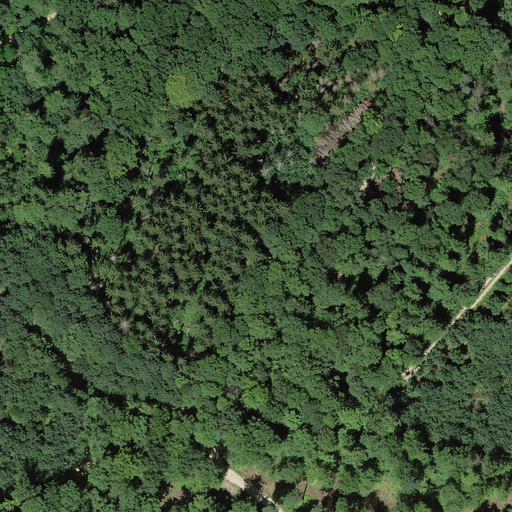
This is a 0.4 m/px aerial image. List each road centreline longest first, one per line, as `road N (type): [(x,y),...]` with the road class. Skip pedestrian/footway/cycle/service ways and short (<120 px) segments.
road 1 (track): [(175,416),(308,209),(383,122),(447,0)]
road 2 (track): [(383,122),(339,288),(339,344),(353,372),(372,382),(402,380),(511,263)]
road 3 (track): [(175,416),(153,401),(83,388),(40,330),(0,298)]
road 4 (track): [(279,511),(175,416)]
